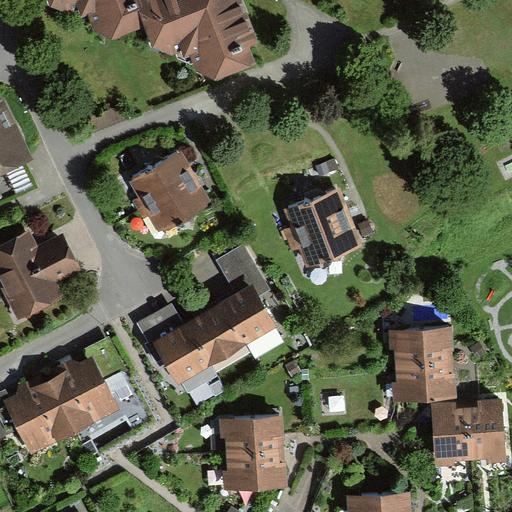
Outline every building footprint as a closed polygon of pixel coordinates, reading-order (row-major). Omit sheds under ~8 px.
[(50,0),(50,1),(113,31),(144,18),(155,42),(172,47),(187,41),(198,67),(219,72),(257,58),(250,41),(261,37),(246,0),(50,0)] [(4,103),(0,105),(0,171),(32,155),(4,103)] [(189,165),(181,151),(129,183),(139,199),(134,201),(155,236),(211,202),(201,184),(189,165)] [(0,174),(0,187),(1,193),(15,189),(11,172),(0,174)] [(339,191),(286,212),(293,229),(288,231),(295,250),(302,247),(308,265),(360,245),(352,226),(344,205),(339,191)] [(17,240),(0,248),(0,278),(20,321),(65,300),(57,283),(83,270),(66,233),(40,246),(33,232),(17,240)] [(243,245),(218,261),(239,295),(252,287),(265,280),(243,245)] [(275,326),(252,287),(239,295),(234,299),(201,318),(186,327),(154,345),(163,361),(177,383),(275,326)] [(186,327),(172,303),(137,323),(149,344),(147,345),(158,364),(163,361),(154,345),(186,327)] [(454,352),(452,328),(389,331),(390,351),(394,351),(396,382),(392,383),(393,408),(436,406),(455,405),(457,405),(456,376),(449,376),(448,352),(454,352)] [(65,372),(48,381),(75,431),(114,410),(101,385),(128,371),(110,337),(84,351),(88,360),(65,372)] [(75,431),(48,381),(27,392),(9,401),(4,392),(0,393),(0,441),(17,432),(30,455),(75,431)] [(504,464),(502,401),(480,402),(480,410),(477,410),(459,410),(455,410),(455,405),(436,406),(438,465),(453,464),(453,462),(490,461),(490,464),(504,464)] [(282,419),(222,421),(223,442),(227,442),(228,472),(225,473),(225,492),(287,490),(286,465),(280,465),(279,440),(283,440),(282,419)] [(411,511),(411,495),(349,498),(349,511),(411,511)]
